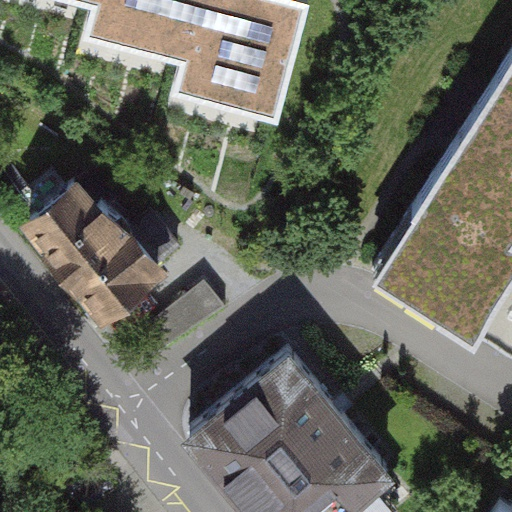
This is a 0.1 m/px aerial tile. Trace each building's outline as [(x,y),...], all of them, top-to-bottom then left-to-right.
[(98,0),(90,32),(186,56),(176,93),(275,118),(304,0),(98,0)] [(511,64),(473,126),(378,275),(484,342),(511,298),(511,254),(511,64)] [(83,184),(29,231),(108,321),(162,274),(83,184)] [(206,272),(147,318),(167,343),(226,298),(206,272)] [(284,347),(190,418),(261,511),(363,511),(393,489),(284,347)]
